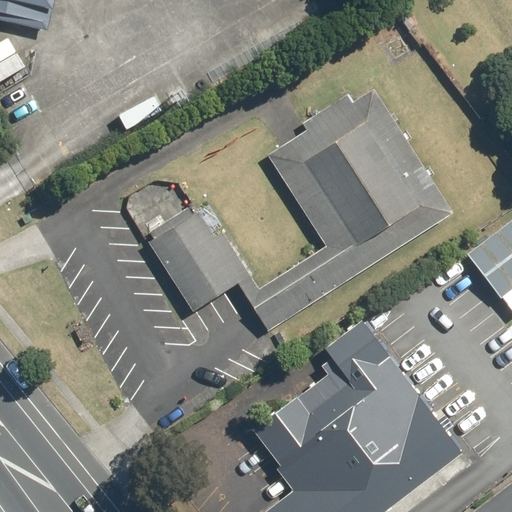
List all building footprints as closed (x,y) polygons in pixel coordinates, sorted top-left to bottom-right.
[(0,0),(0,11),(54,24),(58,0),(0,0)] [(0,62),(19,52),(11,37),(0,43),(0,62)] [(19,52),(0,62),(0,82),(28,67),(19,52)] [(269,326),(456,210),(378,87),(276,151),(333,243),(250,295),(269,326)] [(246,275),(203,207),(157,236),(200,304),(246,275)] [(503,295),(511,288),(511,217),(469,249),(503,295)] [(271,511),(392,511),(471,450),(369,321),(330,351),(340,364),(256,430),(302,488),(271,511)]
